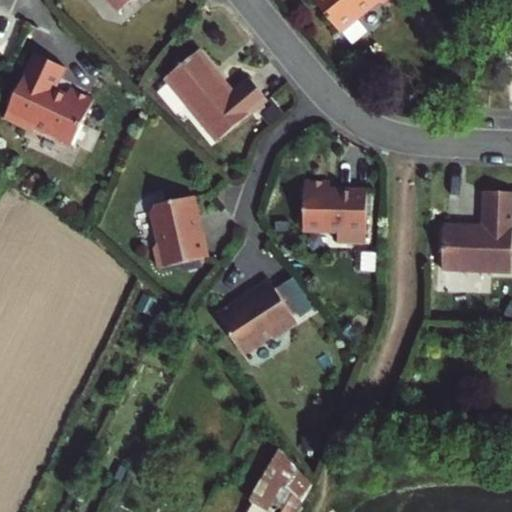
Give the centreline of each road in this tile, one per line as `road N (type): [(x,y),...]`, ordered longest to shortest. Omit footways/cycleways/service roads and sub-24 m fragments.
road 1 (residential): [(328,98),(399,140),(511,147)]
road 2 (residential): [(328,98),(267,152),(245,216)]
road 3 (residential): [(246,0),(328,98)]
